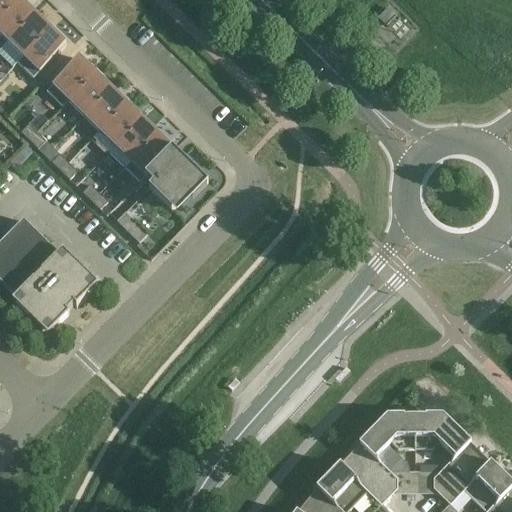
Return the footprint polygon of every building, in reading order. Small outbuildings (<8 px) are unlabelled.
[(0,0),(0,19),(18,1),(17,0),(0,0)] [(0,36),(7,44),(34,16),(18,1),(0,19),(0,36)] [(395,17),(388,10),(379,19),(386,26),(395,17)] [(7,44),(22,59),(49,31),(34,16),(7,44)] [(17,65),(33,80),(65,47),(49,31),(22,59),(17,65)] [(79,60),(46,93),(62,109),(68,103),(95,76),(79,60)] [(68,103),(83,118),(110,91),(95,76),(68,103)] [(126,106),(110,91),(83,118),(99,134),(126,106)] [(126,106),(99,134),(93,139),(108,154),(141,121),(126,106)] [(108,154),(124,170),(156,136),(141,121),(108,154)] [(20,135),(29,143),(37,135),(28,127),(20,135)] [(29,143),(38,152),(45,144),(37,135),(29,143)] [(139,185),(145,179),(172,152),(156,136),(124,170),(139,185)] [(145,179),(153,186),(148,191),(171,213),(202,181),(172,152),(145,179)] [(59,157),(51,165),(60,173),(67,165),(59,157)] [(60,173),(68,182),(76,174),(67,165),(60,173)] [(82,195),(91,204),(98,196),(90,187),(82,195)] [(91,204),(99,212),(107,204),(98,196),(91,204)] [(117,222),(140,245),(148,237),(125,215),(117,222)] [(0,246),(0,285),(15,300),(12,304),(47,339),(69,317),(66,315),(73,307),(76,310),(98,288),(62,253),(58,257),(23,223),(0,246)] [(387,419),(340,467),(367,495),(381,509),(382,508),(397,492),(397,482),(375,461),(390,446),(398,453),(414,453),(415,453),(414,419),(387,419)] [(463,494),(490,466),(442,419),(414,419),(415,453),(432,452),(439,445),(454,460),(433,482),(433,492),(448,507),(449,508),(450,508),(463,494)] [(511,511),(511,487),(490,466),(463,494),(481,511),(511,511)] [(350,511),(367,495),(340,467),(317,491),(299,511),(350,511)]
